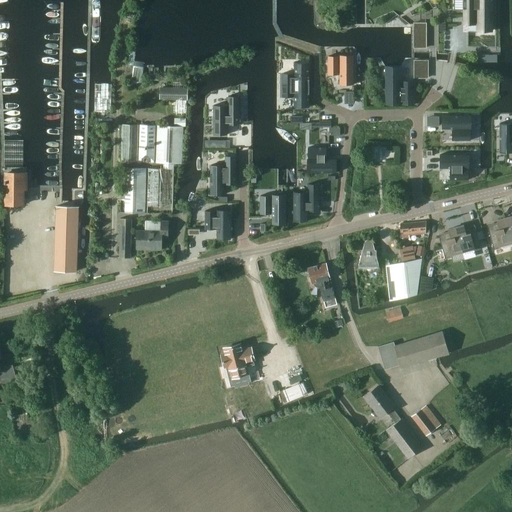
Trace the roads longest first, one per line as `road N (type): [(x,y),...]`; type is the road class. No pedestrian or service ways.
road 1 (tertiary): [(0,316),(335,232)]
road 2 (unknown): [(250,253),(245,115)]
